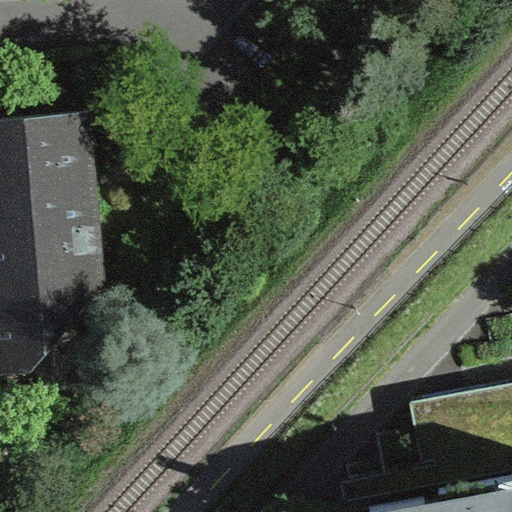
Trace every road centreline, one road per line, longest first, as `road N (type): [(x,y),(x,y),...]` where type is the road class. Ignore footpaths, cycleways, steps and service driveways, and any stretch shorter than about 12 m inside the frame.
road 1 (residential): [(511,243),(261,511)]
road 2 (residential): [(0,32),(207,15)]
